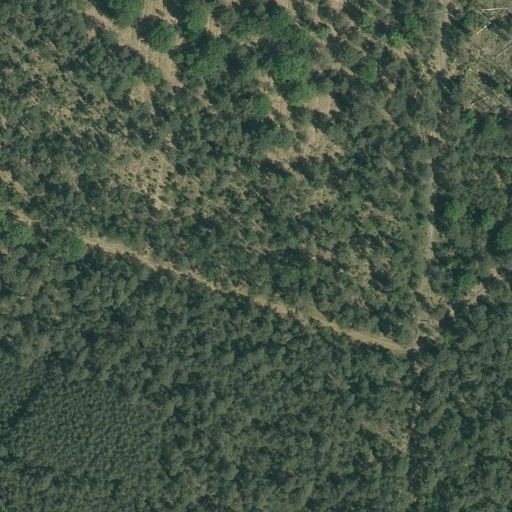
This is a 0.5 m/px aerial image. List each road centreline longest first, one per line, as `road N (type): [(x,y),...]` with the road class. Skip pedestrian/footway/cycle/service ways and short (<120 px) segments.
road 1 (track): [(0,207),(405,351),(419,349)]
road 2 (track): [(447,0),(419,349)]
road 3 (track): [(419,349),(409,511)]
road 4 (track): [(511,267),(419,349)]
